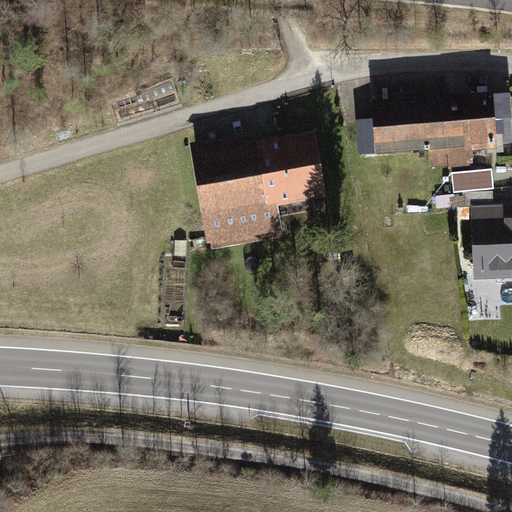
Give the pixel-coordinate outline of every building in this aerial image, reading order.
[(449,145),(446,99),(417,101),(416,92),(397,94),(398,103),(374,105),(375,122),(360,123),(363,153),(378,152),(377,150),(427,146),(427,150),(431,149),(431,146),(449,145)] [(511,132),(509,94),(446,99),(449,145),(452,167),(470,165),(469,148),(498,146),(497,144),(511,142),(511,132)] [(257,147),(198,157),(212,237),(282,225),(278,202),(322,194),(312,136),(256,145),(257,147)] [(494,169),(454,173),(456,192),(496,189),(494,169)] [(495,207),(495,192),(465,193),(465,208),(495,207)] [(511,220),(480,222),(482,268),(489,268),(489,274),(511,274),(511,267),(511,266),(511,220)]
